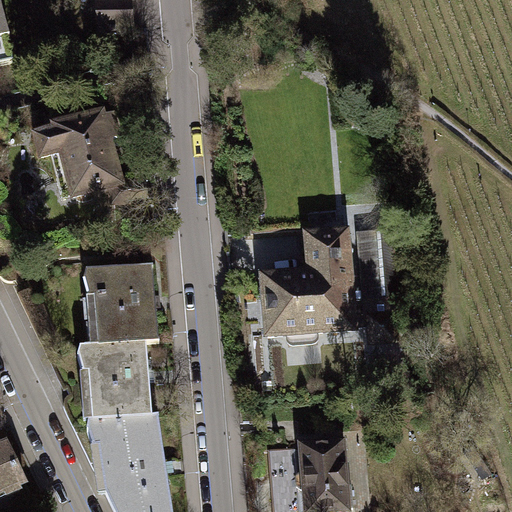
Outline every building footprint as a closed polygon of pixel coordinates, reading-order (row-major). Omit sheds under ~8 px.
[(130,0),(96,0),(99,33),(133,31),(130,0)] [(9,38),(0,3),(0,66),(13,63),(6,39),(9,38)] [(55,133),(35,138),(41,160),(51,157),(58,182),(69,179),(74,196),(111,186),(119,183),(108,142),(115,140),(110,118),(93,123),(92,120),(55,130),(55,133)] [(145,182),(119,183),(111,186),(112,204),(145,201),(145,182)] [(350,292),(351,299),(362,298),(363,302),(383,301),(385,319),(398,318),(391,230),(356,233),(361,291),(350,292)] [(311,278),(262,282),(266,337),(353,330),(351,299),(350,292),(346,235),(308,238),(311,278)] [(98,347),(147,344),(158,343),(153,268),(88,271),(83,282),(87,298),(94,298),(98,347)] [(92,422),(153,418),(147,344),(98,347),(81,348),(78,358),(82,375),(88,376),(92,422)] [(172,511),(159,418),(153,418),(92,422),(86,428),(91,448),(98,448),(105,492),(114,511),(172,511)] [(343,444),(267,449),(271,511),(348,511),(348,510),(352,510),(350,485),(346,485),(343,444)] [(7,445),(0,447),(0,493),(4,492),(7,497),(20,491),(17,486),(25,482),(7,445)]
